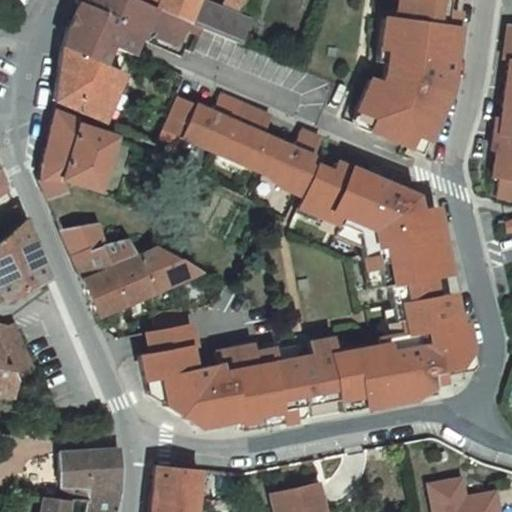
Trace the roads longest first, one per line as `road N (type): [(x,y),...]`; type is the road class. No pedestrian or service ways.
road 1 (unclassified): [(469,417),(494,345),(455,191),(454,156),(484,0)]
road 2 (residential): [(136,438),(223,449),(447,410),(469,417)]
road 3 (tertiary): [(7,138),(136,438)]
